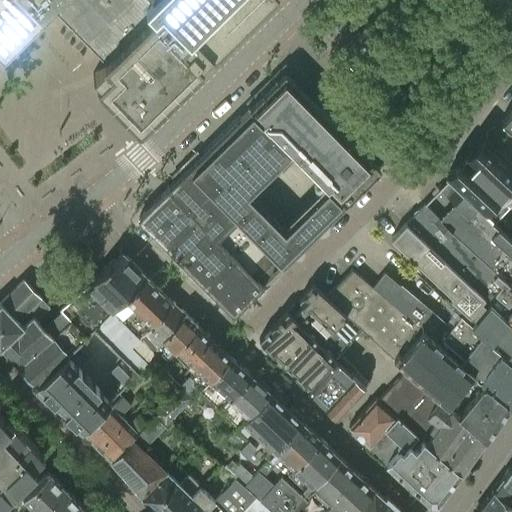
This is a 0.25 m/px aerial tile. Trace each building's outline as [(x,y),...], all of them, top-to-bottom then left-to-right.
[(0,0),(0,58),(3,62),(56,10),(69,23),(67,25),(69,27),(71,26),(88,44),(87,45),(89,47),(91,46),(104,58),(103,59),(105,60),(160,7),(188,36),(225,0),(0,0)] [(104,63),(93,74),(99,80),(95,84),(96,85),(97,86),(116,106),(117,106),(137,127),(138,128),(139,127),(140,126),(160,107),(161,106),(181,87),(181,86),(203,65),(202,64),(202,63),(201,63),(200,62),(200,63),(199,62),(210,51),(212,53),(211,53),(212,54),(212,55),(213,55),(214,56),(235,35),(236,34),(256,15),(257,14),(271,0),(225,0),(188,36),(160,7),(105,60),(103,62),(104,63)] [(248,108),(295,155),(344,205),(380,169),(309,97),(310,94),(286,70),(279,77),(277,77),(274,78),(270,82),(269,84),(268,86),(267,88),(267,89),(248,108)] [(511,106),(500,119),(511,129),(511,106)] [(295,155),(248,108),(239,117),(238,116),(181,172),(181,171),(173,179),(174,181),(136,218),(233,314),(300,248),(288,235),(282,240),(274,232),(263,244),(229,210),(277,163),(282,168),(295,155)] [(463,159),(445,178),(455,187),(484,214),(492,222),(495,225),(511,209),(511,207),(511,203),(508,200),(511,195),(511,159),(486,135),(485,135),(463,159)] [(446,180),(446,181),(474,208),(470,212),(469,210),(465,214),(454,203),(439,219),(460,238),(485,262),(484,263),(495,273),(496,272),(511,285),(511,240),(495,225),(492,222),(484,214),(455,187),(455,188),(446,180)] [(422,203),(404,223),(454,269),(489,302),(511,322),(511,285),(496,272),(495,273),(484,263),(485,262),(460,238),(439,219),(422,203)] [(454,269),(404,223),(390,238),(453,296),(451,298),(456,302),(452,306),(462,315),(461,316),(481,334),(481,335),(511,360),(511,322),(489,302),(454,269)] [(118,304),(146,276),(120,251),(86,284),(59,308),(63,312),(85,335),(93,327),(118,304)] [(411,321),(371,286),(351,268),(326,296),(361,328),(393,357),(406,369),(447,403),(472,373),(473,372),(422,330),(411,321)] [(386,270),(372,285),(371,286),(411,321),(422,330),(473,372),(472,373),(510,403),(511,399),(511,360),(481,335),(470,346),(386,270)] [(155,354),(139,337),(145,331),(172,300),(146,276),(118,304),(93,327),(138,372),(140,370),(149,377),(155,371),(152,367),(156,364),(159,367),(164,362),(155,354)] [(85,335),(63,312),(57,317),(56,323),(48,331),(36,318),(49,306),(23,279),(0,301),(0,346),(35,384),(36,383),(65,355),(85,335)] [(285,309),(275,321),(263,334),(265,337),(265,341),(263,343),(307,387),(361,328),(326,296),(310,282),(301,292),(318,307),(313,312),(302,302),(291,315),(285,309)] [(172,300),(145,331),(157,343),(161,338),(174,350),(176,348),(197,324),(172,300)] [(197,324),(176,348),(203,374),(196,382),(201,387),(209,378),(209,377),(229,354),(197,324)] [(250,374),(229,354),(209,377),(209,378),(201,387),(191,397),(180,408),(190,417),(208,398),(216,405),(219,402),(224,397),(221,394),(224,392),(230,397),(250,375),(250,374)] [(83,430),(111,403),(95,387),(83,398),(80,394),(92,383),(85,376),(73,387),(70,384),(82,372),(65,355),(36,383),(72,419),(83,430)] [(405,369),(378,399),(398,416),(412,429),(461,470),(485,437),(447,403),(406,369),(393,357),(393,358),(405,369)] [(324,403),(351,373),(337,360),(329,369),(312,391),(324,403)] [(131,380),(118,366),(111,373),(124,387),(131,380)] [(351,373),(324,403),(337,416),(365,386),(351,373)] [(510,403),(472,373),(447,403),(485,437),(510,403)] [(224,397),(219,402),(216,405),(226,415),(236,426),(269,392),(250,375),(230,397),(224,392),(221,394),(224,397)] [(148,422),(111,460),(142,496),(167,472),(142,448),(180,408),(191,397),(180,386),(147,421),(148,422)] [(269,392),(236,426),(227,436),(238,447),(239,454),(246,454),(251,459),(252,460),(253,460),(255,460),(256,460),(257,459),(258,459),(264,452),(268,456),(301,422),(269,392)] [(398,416),(378,399),(375,396),(347,426),(430,502),(437,503),(461,470),(412,429),(398,416)] [(122,397),(98,422),(86,435),(98,448),(124,419),(120,414),(130,404),(122,397)] [(124,419),(98,448),(111,460),(148,422),(147,421),(139,414),(130,424),(124,419)] [(0,502),(35,470),(31,466),(43,455),(6,415),(2,418),(0,415),(0,502)] [(319,438),(301,422),(268,456),(256,469),(262,475),(274,462),(286,473),(292,466),(319,438)] [(319,438),(292,466),(286,473),(305,491),(338,456),(319,438)] [(256,469),(251,475),(242,484),(250,491),(270,509),(275,503),(285,511),(351,511),(373,488),(338,456),(305,491),(310,495),(306,499),(280,475),(272,483),(262,475),(256,469)] [(237,463),(236,465),(230,459),(223,467),(236,478),(242,484),(251,475),(237,463)] [(511,462),(503,476),(511,482),(511,462)] [(38,511),(65,487),(47,469),(22,494),(31,503),(21,511),(38,511)] [(167,472),(142,496),(141,497),(156,511),(174,511),(200,486),(188,474),(179,483),(167,472)] [(511,482),(503,476),(502,476),(503,477),(503,482),(495,488),(494,487),(492,488),(511,502),(511,482)] [(236,478),(214,500),(202,511),(230,511),(231,511),(250,491),(242,484),(236,478)] [(202,511),(214,500),(200,486),(174,511),(202,511)] [(73,511),(82,504),(65,487),(38,511),(73,511)] [(384,498),(373,488),(351,511),(402,511),(398,507),(399,506),(386,495),(384,498)] [(511,511),(511,502),(492,488),(474,511),(511,511)] [(285,511),(275,503),(270,509),(267,511),(285,511)]
